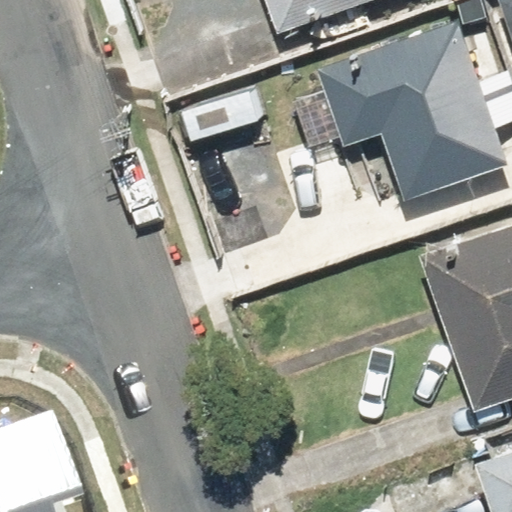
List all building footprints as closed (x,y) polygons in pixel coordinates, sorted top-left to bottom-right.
[(271,0),(282,29),(361,0),(271,0)] [(511,157),(511,154),(462,12),(320,62),(350,148),(384,136),(405,195),(511,157)] [(263,189),(274,226),(359,201),(348,163),(263,189)] [(511,210),(420,242),(477,408),(511,395),(511,210)] [(0,511),(42,511),(7,408),(0,410),(0,511)] [(511,511),(511,438),(473,450),(492,511),(511,511)]
